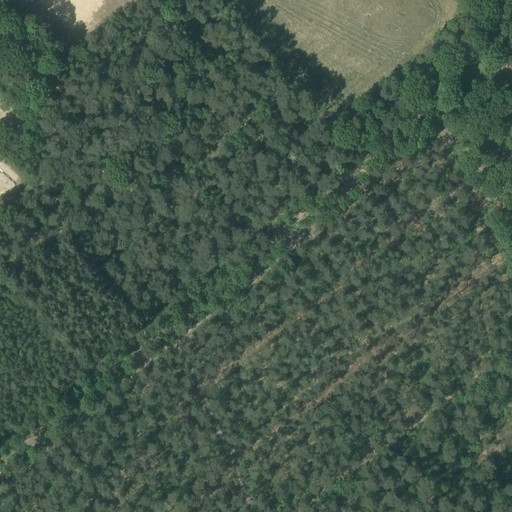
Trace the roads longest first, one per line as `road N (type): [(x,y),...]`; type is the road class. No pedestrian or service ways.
road 1 (track): [(511,21),(0,460)]
road 2 (unknown): [(511,111),(442,132),(0,500)]
road 3 (track): [(466,391),(301,511)]
road 4 (unknown): [(251,511),(178,351)]
